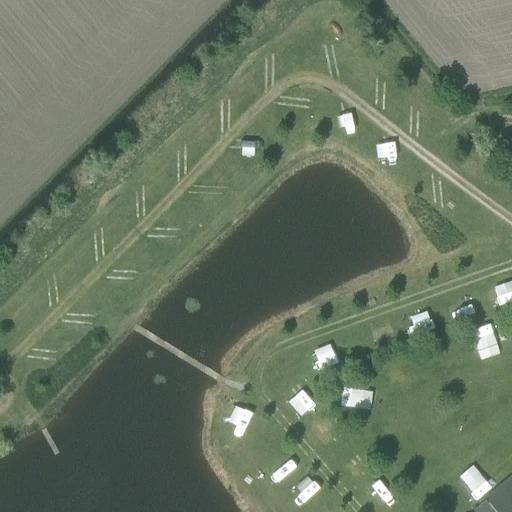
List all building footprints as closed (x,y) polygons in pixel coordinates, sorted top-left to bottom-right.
[(274,62),(257,66),(261,81),(278,78),(274,62)] [(286,97),(285,117),(305,117),(306,98),(286,97)] [(335,124),(355,124),(355,105),(335,106),(335,124)] [(241,141),(242,159),(261,158),(260,140),(241,141)] [(129,204),(149,203),(147,181),(128,181),(129,204)] [(201,202),(217,202),(217,188),(201,188),(201,202)] [(105,228),(79,229),(80,242),(94,242),(95,250),(106,249),(105,228)] [(453,302),(461,320),(482,312),(474,294),(453,302)] [(420,336),(448,326),(444,316),(417,325),(420,336)] [(374,332),(381,349),(399,342),(392,325),(374,332)] [(480,333),(491,360),(502,356),(490,329),(480,333)] [(32,349),(33,369),(55,368),(54,349),(32,349)] [(348,410),(361,401),(351,386),(338,395),(348,410)] [(314,434),(331,427),(325,410),(308,416),(314,434)] [(338,462),(349,477),(365,466),(354,451),(338,462)] [(498,457),(482,471),(495,486),(511,473),(498,457)] [(511,511),(511,477),(476,509),(478,511),(511,511)] [(380,479),(363,495),(374,506),(381,500),(389,508),(398,498),(380,479)]
